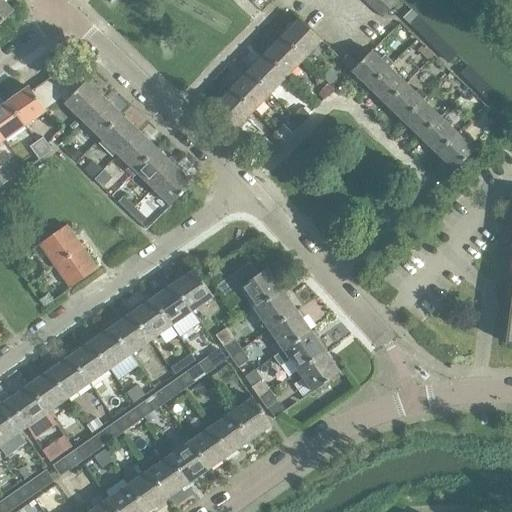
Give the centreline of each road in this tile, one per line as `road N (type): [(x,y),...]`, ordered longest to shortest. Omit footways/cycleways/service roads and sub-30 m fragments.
road 1 (unclassified): [(243,189),(0,360)]
road 2 (unclassified): [(218,511),(347,421),(408,400),(465,393)]
road 3 (unclassified): [(243,189),(69,22)]
road 4 (unclassified): [(383,346),(243,189)]
